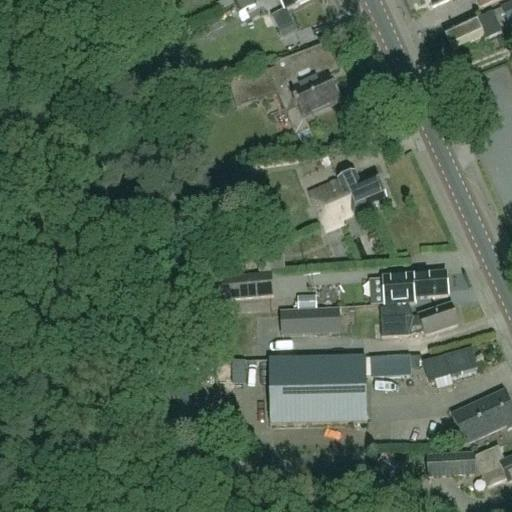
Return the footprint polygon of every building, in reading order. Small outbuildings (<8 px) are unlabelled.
[(255,5),(252,0),(245,0),(235,5),(239,14),(255,5)] [(279,0),(285,12),(297,6),(298,7),(312,0),(279,0)] [(428,0),(432,8),(451,0),(476,0),(481,9),(497,0),(428,0)] [(165,2),(140,13),(150,35),(176,23),(165,2)] [(511,3),(501,9),(509,27),(511,25),(511,3)] [(492,14),(445,35),(452,52),(483,38),(485,41),(501,34),(492,14)] [(274,69),(228,86),(236,111),(256,104),(255,99),(274,92),(295,137),(309,131),(304,121),(339,105),(337,101),(339,100),(334,89),(331,91),(326,78),(339,72),(334,60),(325,64),(323,59),(326,58),(321,47),(272,65),(274,69)] [(339,184),(309,196),(325,234),(343,226),(341,220),(386,201),(376,178),(359,186),(355,176),(338,183),(339,184)] [(245,214),(244,207),(235,201),(229,210),(237,215),(245,214)] [(257,252),(258,270),(259,274),(274,273),(273,251),(257,252)] [(272,298),(270,275),(213,280),(215,303),(272,298)] [(448,299),(446,275),(411,278),(410,278),(410,279),(383,281),(385,308),(414,306),(414,301),(448,299)] [(103,319),(132,318),(131,289),(102,290),(103,319)] [(316,299),(298,299),(298,313),(316,313),(316,299)] [(458,327),(451,307),(419,318),(419,319),(413,321),(410,309),(380,311),(382,339),(408,339),(408,338),(417,335),(417,336),(425,334),(426,338),(458,327)] [(281,314),(283,339),(341,336),(340,312),(281,314)] [(475,371),(470,352),(424,365),(429,384),(475,371)] [(366,361),(270,363),(271,427),(367,425),(366,361)] [(511,412),(504,394),(452,418),(465,447),(507,428),(508,431),(511,429),(511,412)] [(511,460),(504,464),(498,450),(477,460),(477,464),(488,490),(506,482),(508,485),(511,483),(511,460)] [(474,477),(473,455),(428,457),(429,478),(474,477)]
